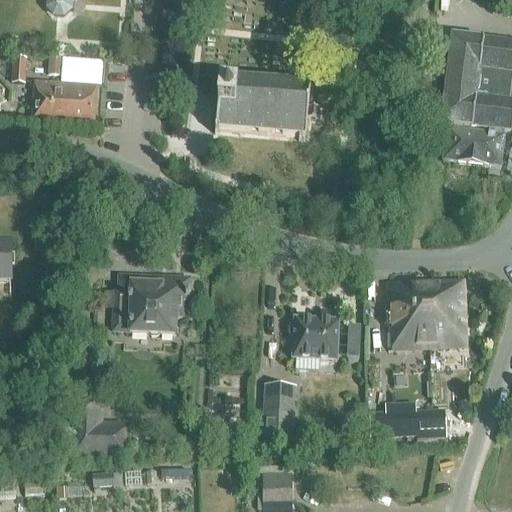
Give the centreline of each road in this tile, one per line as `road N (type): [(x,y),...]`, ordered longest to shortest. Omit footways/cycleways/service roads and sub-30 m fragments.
road 1 (residential): [(511,256),(318,256),(105,161),(0,136)]
road 2 (unclassified): [(463,511),(511,325)]
